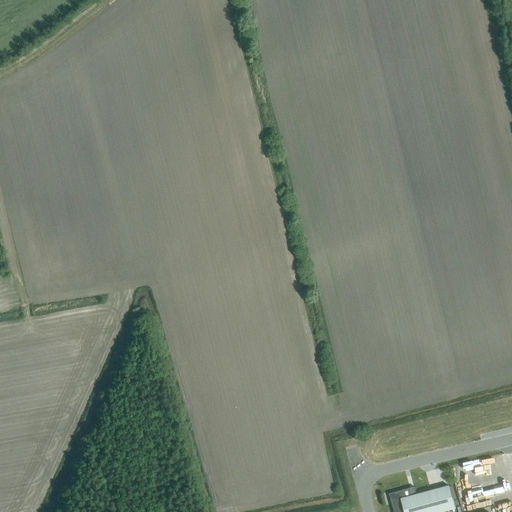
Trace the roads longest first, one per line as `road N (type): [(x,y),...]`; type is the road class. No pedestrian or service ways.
road 1 (unclassified): [(511,439),(356,475)]
road 2 (track): [(0,73),(106,0)]
